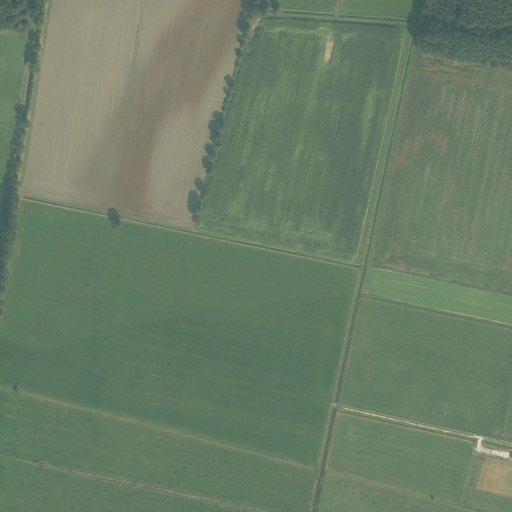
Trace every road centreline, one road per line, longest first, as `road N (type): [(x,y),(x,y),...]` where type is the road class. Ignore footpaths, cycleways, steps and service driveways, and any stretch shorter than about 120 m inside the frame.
road 1 (track): [(26,0),(32,32),(0,254)]
road 2 (track): [(328,404),(511,444)]
